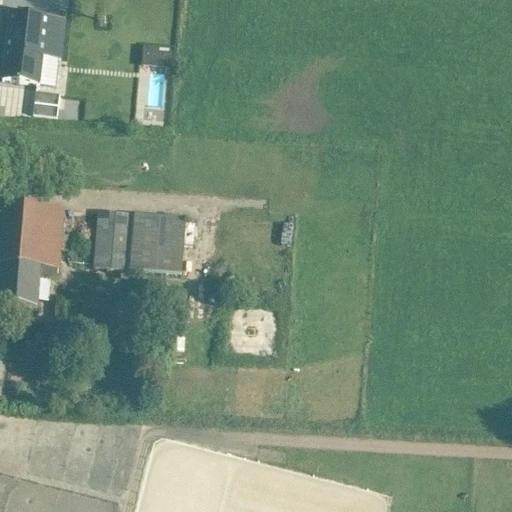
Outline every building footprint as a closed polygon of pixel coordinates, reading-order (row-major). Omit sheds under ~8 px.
[(114,10),(100,8),(98,23),(112,24),(114,10)] [(65,21),(30,17),(10,15),(2,84),(39,88),(43,60),(60,62),(65,21)] [(156,71),(158,53),(144,52),(143,70),(156,71)] [(58,110),(59,99),(36,97),(35,107),(58,110)] [(35,107),(34,119),(57,122),(58,110),(35,107)] [(62,212),(24,209),(4,208),(0,257),(0,308),(36,311),(39,279),(58,280),(62,212)] [(180,278),(184,222),(97,215),(93,271),(180,278)] [(286,226),(249,226),(249,255),(307,255),(307,237),(309,237),(309,216),(286,216),(286,226)] [(246,236),(228,235),(228,253),(246,254),(246,236)] [(300,285),(300,261),(281,261),(280,285),(300,285)] [(84,347),(84,310),(55,310),(55,347),(84,347)]
